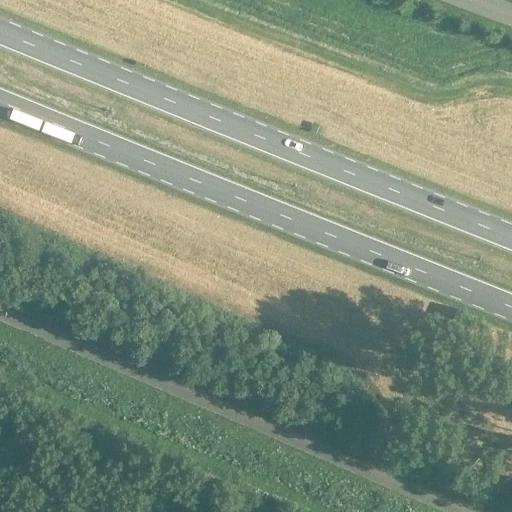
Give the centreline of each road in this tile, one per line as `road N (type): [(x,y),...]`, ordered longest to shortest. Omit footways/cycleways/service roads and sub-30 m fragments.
road 1 (trunk): [(0,93),(511,302)]
road 2 (trunk): [(511,230),(0,23)]
